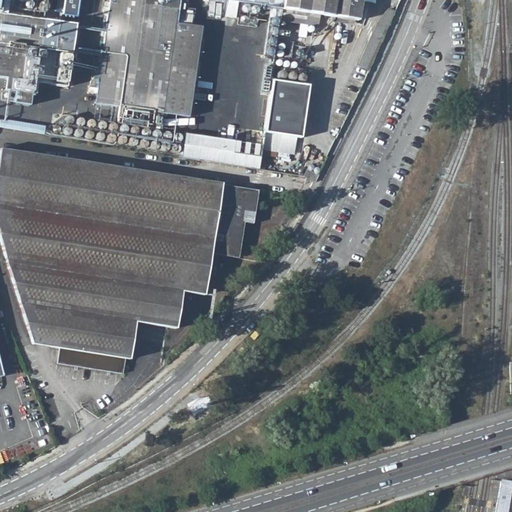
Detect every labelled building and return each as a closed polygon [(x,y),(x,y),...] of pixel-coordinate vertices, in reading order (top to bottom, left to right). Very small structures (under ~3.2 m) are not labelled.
[(36,81),(65,86),(75,23),(6,14),(7,0),(0,0),(0,76),(4,77),(2,89),(13,91),(12,102),(27,104),(30,92),(34,93),(36,81)] [(61,0),(60,14),(76,16),(77,0),(61,0)] [(178,0),(109,0),(95,103),(120,107),(146,111),(162,113),(175,22),(176,18),(178,0)] [(280,20),(317,25),(318,14),(330,16),(330,21),(325,20),(324,26),(347,29),(348,23),(352,24),(353,19),(357,19),(359,0),(282,0),(281,8),(280,20)] [(394,10),(387,7),(374,22),(339,98),(341,99),(328,126),(338,131),(357,93),(362,81),(368,69),(394,10)] [(200,26),(175,22),(162,113),(187,117),(200,26)] [(280,79),(304,82),(305,72),(281,70),(280,79)] [(270,81),(255,79),(255,83),(257,84),(256,90),(269,92),(270,81)] [(269,92),(263,133),(300,138),(308,86),(271,80),(270,81),(269,92)] [(119,115),(145,118),(146,111),(120,107),(119,115)] [(0,125),(42,132),(43,125),(0,117),(0,125)] [(198,159),(230,165),(234,141),(202,135),(198,159)] [(316,155),(322,157),(329,144),(323,141),(316,155)] [(183,292),(205,295),(212,254),(218,215),(242,219),(246,191),(222,188),(222,184),(223,183),(0,147),(0,237),(8,266),(34,346),(60,350),(58,365),(124,374),(126,360),(131,360),(137,323),(177,329),(183,292)] [(302,176),(313,183),(316,175),(305,169),(302,176)] [(253,224),(258,191),(222,184),(222,188),(246,191),(242,219),(218,215),(212,254),(239,258),(244,222),(253,224)] [(511,511),(511,483),(500,481),(494,511),(511,511)]
